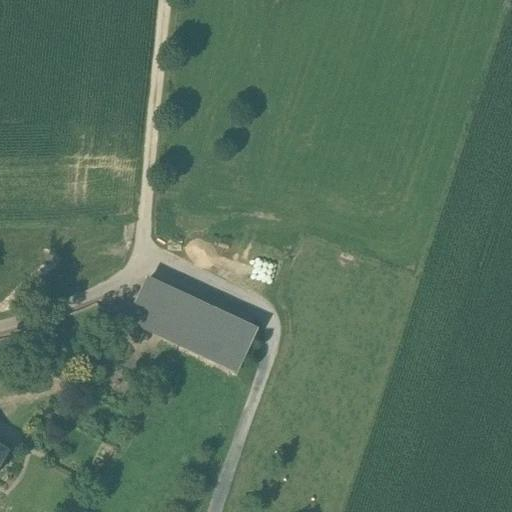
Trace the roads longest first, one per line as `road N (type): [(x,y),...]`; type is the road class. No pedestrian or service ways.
road 1 (residential): [(214,511),(270,327),(243,300),(142,253)]
road 2 (track): [(142,253),(167,0)]
